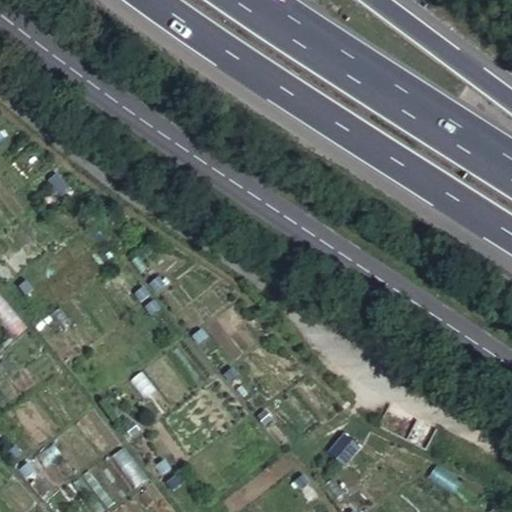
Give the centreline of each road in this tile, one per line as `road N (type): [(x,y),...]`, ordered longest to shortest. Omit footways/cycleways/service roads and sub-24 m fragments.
road 1 (secondary): [(0,16),(511,366)]
road 2 (trunk): [(158,0),(511,229)]
road 3 (trunk): [(511,163),(260,0)]
road 4 (trunk): [(511,98),(381,0)]
